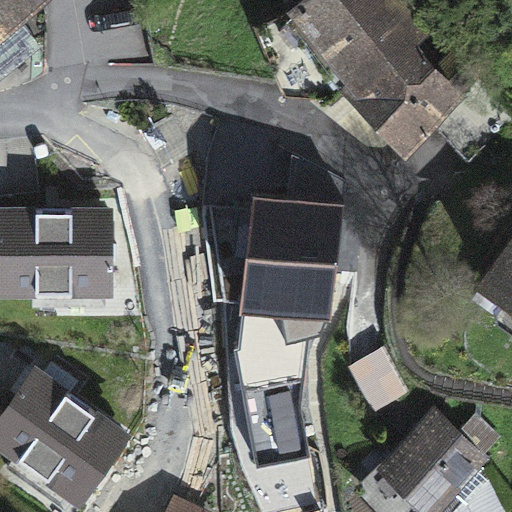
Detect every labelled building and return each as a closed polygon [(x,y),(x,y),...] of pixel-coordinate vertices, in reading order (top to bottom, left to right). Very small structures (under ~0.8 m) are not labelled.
[(0,0),(0,86),(42,53),(23,31),(54,4),(51,0),(0,0)] [(308,0),(289,17),(259,34),(287,101),(344,100),(407,168),(469,93),(422,45),(435,36),(408,0),(308,0)] [(333,317),(343,181),(294,178),(292,206),(265,201),(260,264),(263,265),(263,306),(274,308),(273,350),(309,355),(309,314),(333,317)] [(113,197),(0,196),(0,284),(113,285),(113,197)] [(511,225),(476,276),(511,302),(511,225)] [(408,388),(383,343),(350,361),(377,406),(408,388)] [(132,422),(34,353),(0,401),(0,440),(77,493),(132,422)] [(461,425),(436,401),(377,452),(380,456),(353,481),(381,511),(424,511),(430,507),(432,511),(504,511),(479,463),(491,453),(486,449),(502,435),(475,411),(461,425)] [(161,511),(219,511),(220,511),(174,489),(161,511)]
